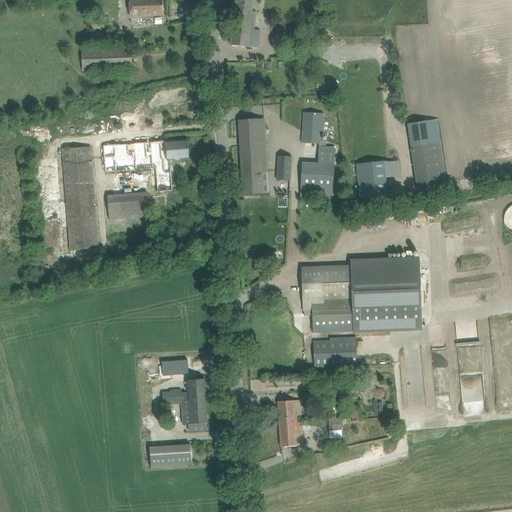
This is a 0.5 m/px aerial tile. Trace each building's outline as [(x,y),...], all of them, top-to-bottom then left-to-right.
[(129,0),(129,7),(130,17),(153,15),(163,15),(162,0),(129,0)] [(235,0),(230,45),(240,46),(257,48),(259,32),(249,31),(253,0),(235,0)] [(91,18),(91,30),(104,29),(104,17),(91,18)] [(81,49),(82,71),(132,69),(131,47),(81,49)] [(316,80),(316,83),(317,92),(331,90),(329,81),(329,79),(316,80)] [(302,129),(301,144),(322,145),(322,136),(323,114),(303,112),(302,129)] [(264,119),(249,120),(239,121),(243,194),(253,194),(262,194),(261,173),(267,173),(264,119)] [(436,119),(407,124),(411,148),(417,188),(446,184),(440,144),(436,119)] [(105,172),(115,171),(116,172),(156,169),(157,192),(172,191),(170,161),(189,159),(187,139),(177,140),(103,146),(105,172)] [(63,149),(70,250),(98,248),(91,147),(63,149)] [(302,164),(300,194),(332,196),(335,148),(318,147),(317,164),(302,164)] [(277,156),(276,181),(290,181),(292,157),(277,156)] [(384,161),(356,164),(359,199),(387,196),(386,177),(384,161)] [(108,196),(109,220),(149,217),(147,193),(108,196)] [(350,259),(350,265),(301,267),(303,312),(312,311),(313,332),(359,331),(389,330),(422,329),(419,257),(350,259)] [(314,367),(345,366),(357,365),(356,337),(330,338),(330,342),(313,342),(314,367)] [(360,377),(315,379),(316,390),(360,388),(360,377)] [(170,392),(162,393),(162,395),(163,405),(171,404),(178,404),(178,403),(179,403),(179,402),(181,402),(182,404),(183,425),(189,424),(189,431),(198,431),(208,430),(206,402),(204,379),(195,380),(187,380),(188,393),(181,393),(181,390),(170,390),(170,392)] [(278,402),(280,424),(302,423),(301,400),(278,402)] [(317,411),(317,427),(326,426),(326,410),(317,411)] [(302,423),(280,424),(282,447),(304,445),(302,423)] [(189,445),(150,447),(151,468),(158,468),(190,465),(189,445)]
